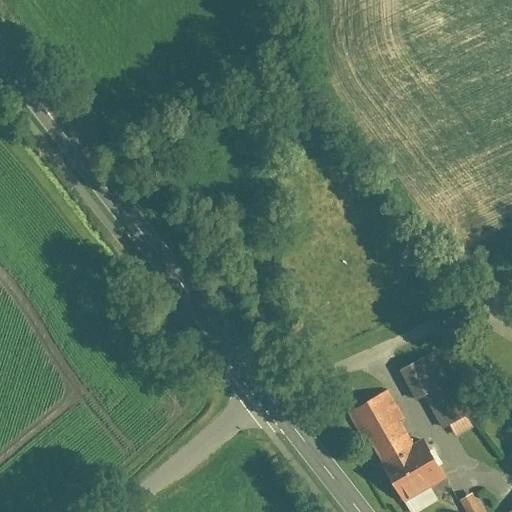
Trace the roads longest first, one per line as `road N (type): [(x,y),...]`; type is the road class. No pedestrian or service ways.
road 1 (secondary): [(258,395),(0,63)]
road 2 (track): [(264,0),(271,330),(307,373)]
road 3 (residential): [(258,395),(511,280)]
road 4 (residential): [(110,511),(258,395)]
road 5 (secondary): [(352,511),(258,395)]
